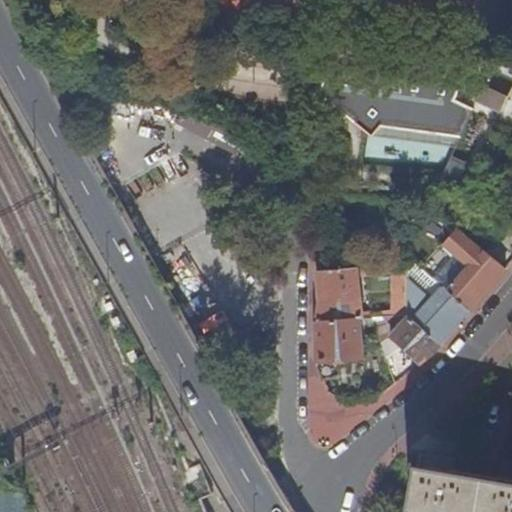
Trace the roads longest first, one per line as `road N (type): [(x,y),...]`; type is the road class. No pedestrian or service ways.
road 1 (primary): [(0,24),(276,511)]
road 2 (residential): [(248,181),(288,248),(290,437),(309,477),(331,495)]
road 3 (residential): [(511,300),(355,460),(331,495)]
